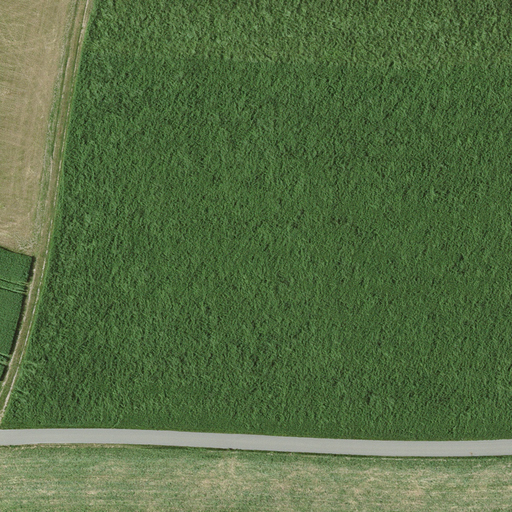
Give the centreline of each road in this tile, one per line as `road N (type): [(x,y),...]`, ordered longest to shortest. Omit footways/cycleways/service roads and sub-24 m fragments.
road 1 (unclassified): [(0,437),(511,446)]
road 2 (track): [(0,403),(36,279),(77,25)]
